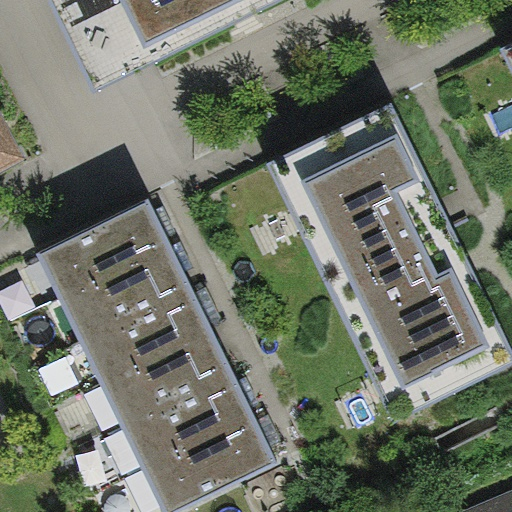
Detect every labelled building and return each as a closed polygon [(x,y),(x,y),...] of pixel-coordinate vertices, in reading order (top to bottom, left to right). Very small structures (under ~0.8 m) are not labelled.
[(227,0),(60,0),(93,66),(227,0)] [(511,41),(499,48),(511,75),(511,41)] [(511,367),(511,343),(395,103),(271,163),(398,423),(511,367)] [(0,173),(25,161),(0,113),(0,173)] [(165,230),(150,202),(41,254),(165,511),(182,511),(280,465),(263,430),(247,398),(220,342),(206,314),(181,263),(165,230)] [(511,511),(511,485),(449,511),(511,511)]
